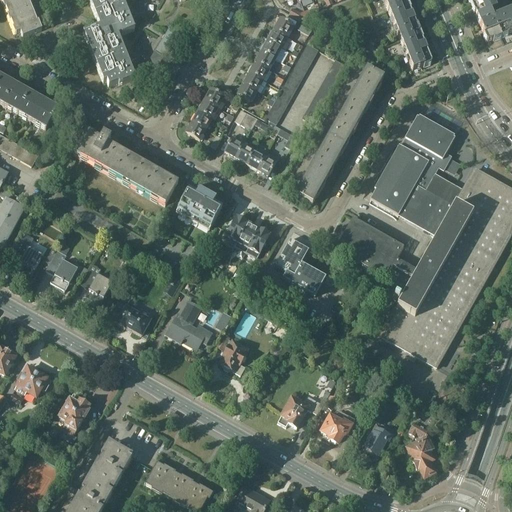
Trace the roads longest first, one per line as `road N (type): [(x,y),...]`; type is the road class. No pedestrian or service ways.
road 1 (residential): [(158,139),(321,234),(393,104),(467,74)]
road 2 (secondary): [(0,302),(359,502)]
road 3 (primary): [(511,331),(445,507)]
road 4 (residential): [(158,139),(0,52)]
road 5 (residential): [(236,0),(158,139)]
road 6 (primary): [(459,511),(511,373)]
